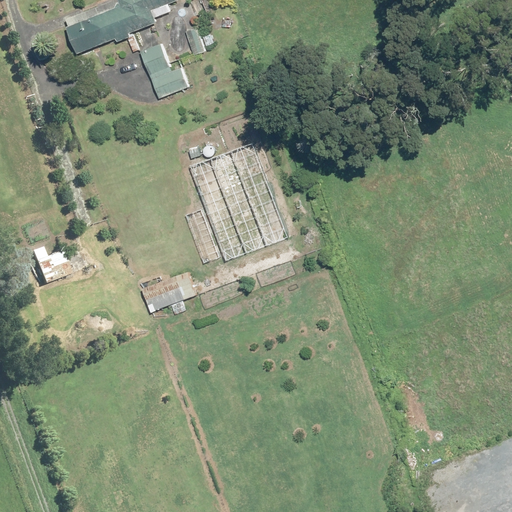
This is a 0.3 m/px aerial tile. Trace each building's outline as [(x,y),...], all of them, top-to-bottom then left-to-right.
[(85,57),(134,36),(162,102),(192,89),(166,25),(159,10),(183,0),(119,0),(122,6),(72,27),(85,57)] [(184,32),(195,57),(210,51),(199,26),(184,32)] [(221,256),(223,261),(287,239),(254,143),(190,165),(205,207),(185,214),(202,262),(221,256)] [(203,156),(199,146),(188,149),(192,160),(203,156)] [(72,248),(34,261),(42,284),(80,271),(72,248)] [(143,288),(152,312),(184,299),(175,275),(143,288)]
